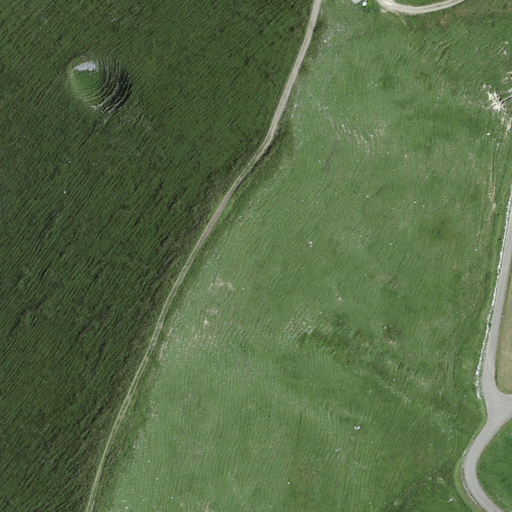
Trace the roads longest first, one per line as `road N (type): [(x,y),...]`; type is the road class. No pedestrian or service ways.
road 1 (track): [(318,0),(267,141),(165,309),(90,511)]
road 2 (unclassified): [(505,408),(492,397),(488,370),(511,227)]
road 3 (unclassified): [(505,408),(469,470),(494,511)]
